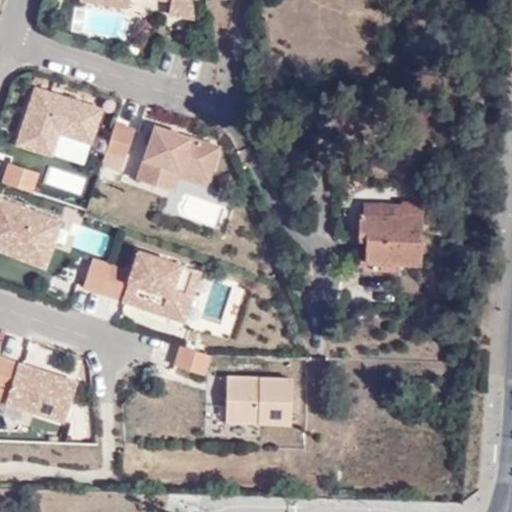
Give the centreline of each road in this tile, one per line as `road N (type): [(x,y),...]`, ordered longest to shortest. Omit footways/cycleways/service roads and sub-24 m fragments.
road 1 (residential): [(10,33),(220,114)]
road 2 (residential): [(0,308),(116,348)]
